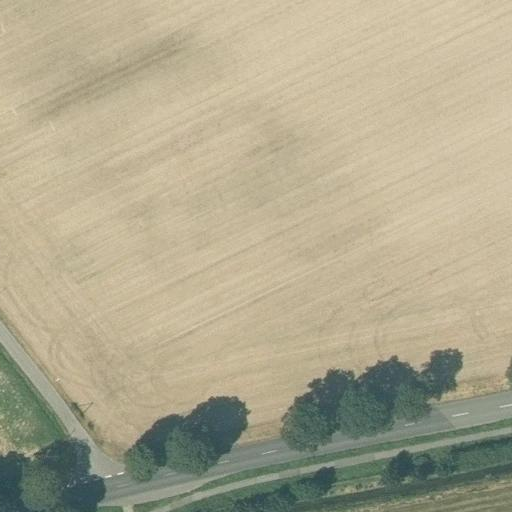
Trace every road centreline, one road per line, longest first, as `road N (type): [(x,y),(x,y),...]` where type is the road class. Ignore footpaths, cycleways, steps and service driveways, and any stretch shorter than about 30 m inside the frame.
road 1 (tertiary): [(118,485),(511,404)]
road 2 (unclassified): [(118,485),(0,334)]
